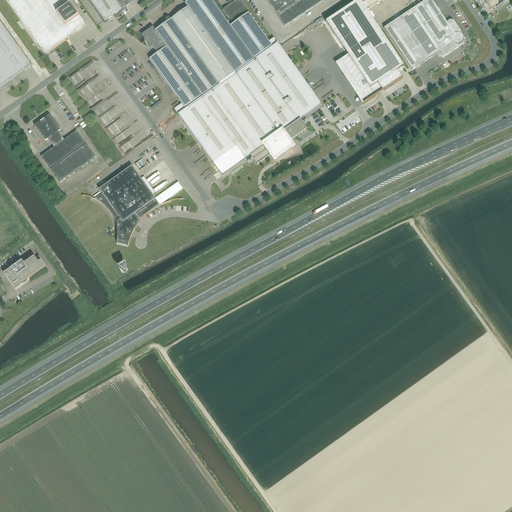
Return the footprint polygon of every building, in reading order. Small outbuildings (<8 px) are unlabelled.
[(5,0),(44,53),(85,24),(67,0),(5,0)] [(88,0),(105,22),(121,10),(134,1),(133,0),(88,0)] [(229,21),(219,6),(214,0),(189,0),(187,1),(186,0),(183,0),(185,3),(188,7),(155,31),(152,27),(141,35),(150,47),(152,46),(157,54),(149,60),(181,104),(174,109),(222,176),(250,156),(300,120),(321,105),(274,38),(269,42),(248,13),(230,26),(227,23),(229,21)] [(223,10),(226,14),(231,22),(248,11),(240,0),(223,0),(228,6),(223,10)] [(266,0),(284,26),(323,0),(266,0)] [(358,0),(325,22),(370,89),(377,84),(381,90),(385,91),(403,79),(402,78),(397,71),(403,67),(358,0)] [(461,35),(460,34),(461,33),(453,21),(450,21),(446,23),(431,0),(426,0),(384,28),(412,71),(437,54),(439,57),(442,58),(458,47),(458,46),(459,46),(460,45),(461,45),(462,44),(462,43),(463,43),(463,42),(463,41),(463,40),(463,39),(463,38),(463,37),(462,36),(461,35)] [(0,22),(0,87),(31,65),(0,22)] [(129,100),(122,104),(128,114),(135,110),(129,100)] [(114,114),(118,119),(122,116),(118,111),(114,114)] [(60,184),(96,158),(76,131),(63,141),(58,132),(61,130),(50,115),(34,126),(45,141),(48,139),(54,148),(41,157),(60,184)] [(300,120),(250,156),(256,165),(271,155),(274,159),(291,147),(290,146),(291,146),(290,143),(289,143),(289,142),(307,129),(300,120)] [(108,133),(112,126),(107,123),(103,130),(108,133)] [(121,130),(129,142),(132,140),(124,128),(121,130)] [(330,143),(335,138),(331,134),(326,139),(330,143)] [(322,136),(316,140),(321,149),(328,145),(322,136)] [(161,205),(160,206),(155,199),(152,195),(155,193),(143,178),(141,179),(132,166),(99,190),(102,194),(94,199),(92,198),(90,198),(89,197),(87,197),(85,196),(82,196),(81,196),(83,196),(84,196),(86,197),(88,197),(90,198),(91,198),(93,199),(95,200),(97,201),(98,202),(100,203),(102,204),(103,205),(105,206),(106,208),(107,209),(108,210),(110,212),(110,213),(111,214),(112,216),(112,217),(113,218),(114,219),(114,221),(115,222),(115,223),(116,224),(116,225),(116,227),(117,228),(117,230),(117,231),(117,233),(117,234),(117,235),(117,236),(117,237),(117,238),(117,240),(117,242),(116,243),(116,245),(117,245),(117,243),(128,246),(127,247),(128,247),(128,245),(129,243),(130,240),(131,237),(132,235),(133,233),(134,231),(134,230),(135,229),(136,227),(137,225),(139,223),(140,221),(142,219),(144,217),(145,216),(147,214),(150,212),(151,211),(153,210),(155,208),(158,207),(160,206),(162,205),(164,204),(166,203),(169,202),(171,202),(173,201),(177,200),(179,200),(181,200),(184,200),(184,199),(182,199),(180,200),(178,200),(176,200),(174,200),(172,201),(169,202),(166,203),(164,203),(163,204),(161,205)] [(178,183),(155,199),(160,206),(161,205),(182,189),(178,183)] [(28,280),(46,267),(39,257),(36,260),(34,257),(24,264),(22,261),(5,273),(16,288),(28,279),(28,280)]
